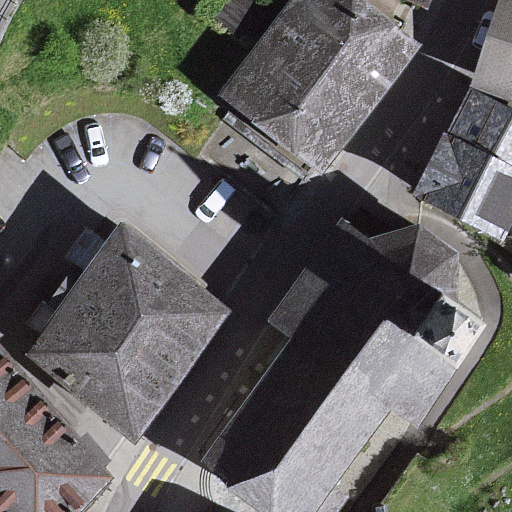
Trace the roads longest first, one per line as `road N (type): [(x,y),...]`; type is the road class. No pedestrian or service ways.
road 1 (tertiary): [(153,465),(258,307),(431,79),(467,0)]
road 2 (residential): [(153,465),(116,446),(0,325)]
